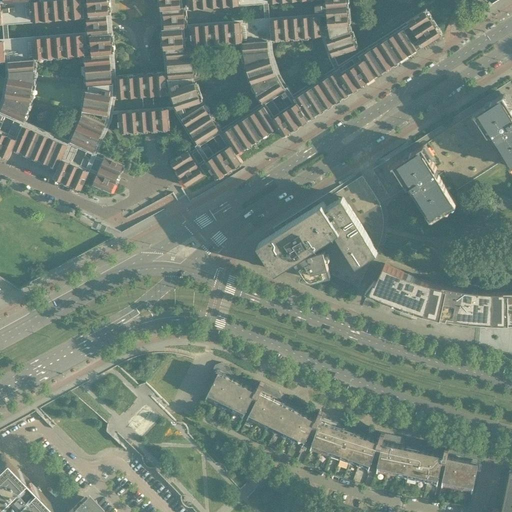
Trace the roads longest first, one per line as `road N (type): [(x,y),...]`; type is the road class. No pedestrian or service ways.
road 1 (tertiary): [(511,23),(116,275)]
road 2 (secondary): [(105,333),(194,316),(511,431)]
road 3 (tertiary): [(180,270),(511,46)]
road 4 (secondary): [(511,383),(180,270)]
road 5 (residential): [(151,163),(162,180),(101,212),(0,167)]
road 6 (residential): [(443,511),(373,497),(276,461)]
road 7 (secondary): [(116,275),(0,339)]
